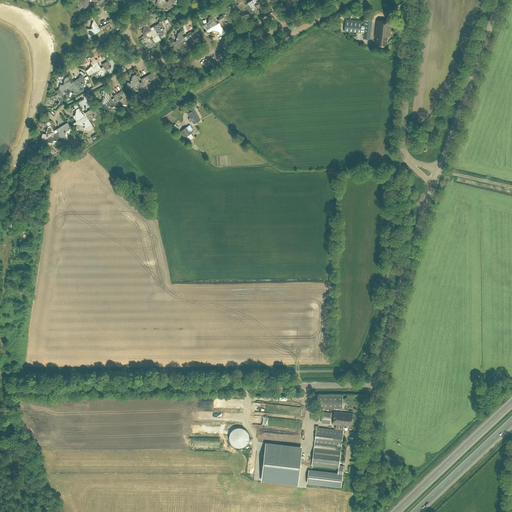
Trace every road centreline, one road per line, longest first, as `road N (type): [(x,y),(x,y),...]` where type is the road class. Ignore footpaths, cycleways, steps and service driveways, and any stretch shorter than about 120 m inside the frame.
road 1 (unclassified): [(0,388),(371,379)]
road 2 (unclassified): [(371,379),(434,182)]
road 3 (unclassified): [(173,103),(349,0)]
road 4 (unclassified): [(439,170),(499,0)]
road 5 (unclassified): [(412,163),(402,149),(416,0)]
road 6 (trunk): [(511,402),(395,511)]
road 7 (trunk): [(415,511),(511,420)]
